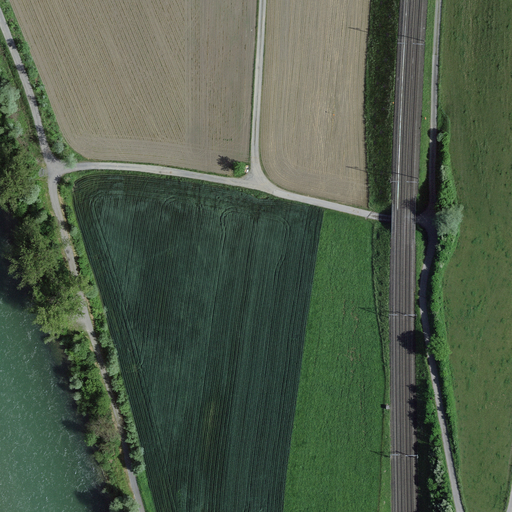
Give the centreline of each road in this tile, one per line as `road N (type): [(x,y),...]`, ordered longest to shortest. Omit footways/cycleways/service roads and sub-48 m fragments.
road 1 (track): [(48,167),(147,511)]
road 2 (track): [(441,0),(430,220)]
road 3 (track): [(258,187),(129,166),(48,167)]
road 4 (track): [(258,187),(262,0)]
road 5 (track): [(430,220),(375,216),(258,187)]
